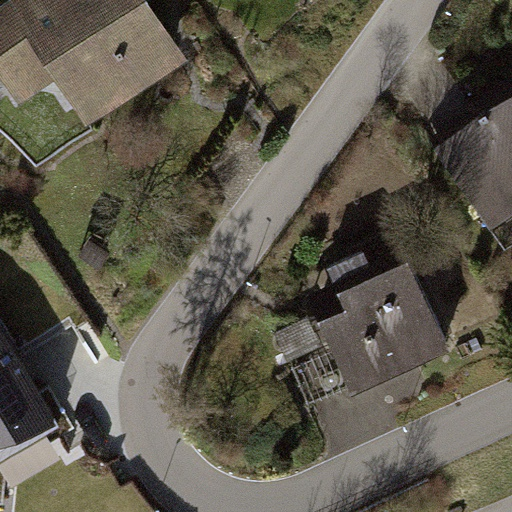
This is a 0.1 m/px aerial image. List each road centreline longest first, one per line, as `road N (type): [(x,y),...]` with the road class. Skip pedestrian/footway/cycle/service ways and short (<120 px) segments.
road 1 (residential): [(417,0),(173,339),(150,395),(155,435),(178,477),(216,505),(255,511)]
road 2 (residential): [(270,511),(324,499),(511,416)]
